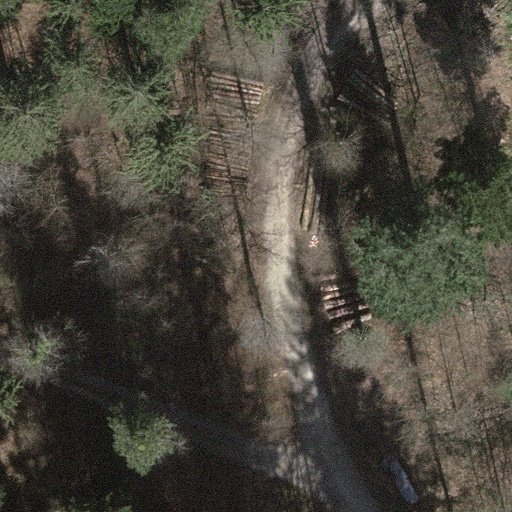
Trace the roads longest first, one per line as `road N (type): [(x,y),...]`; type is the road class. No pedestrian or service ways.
road 1 (track): [(356,0),(295,80),(273,165),(272,215),(299,375),(316,426),(363,511)]
road 2 (track): [(358,511),(233,436),(0,342)]
